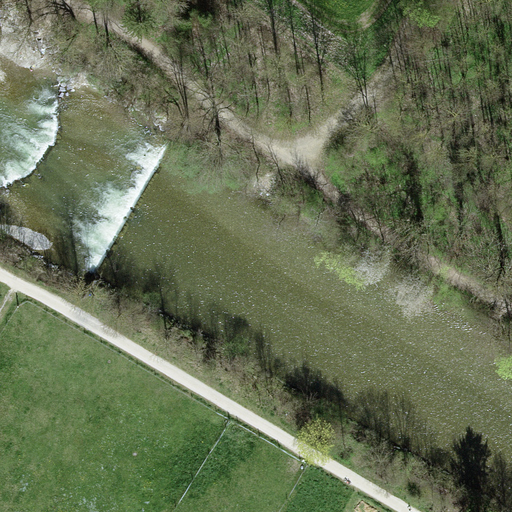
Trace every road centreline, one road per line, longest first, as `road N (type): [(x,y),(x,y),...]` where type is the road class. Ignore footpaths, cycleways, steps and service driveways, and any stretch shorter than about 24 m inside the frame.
road 1 (track): [(67,0),(140,41),(382,233),(511,310)]
road 2 (track): [(406,511),(0,271)]
